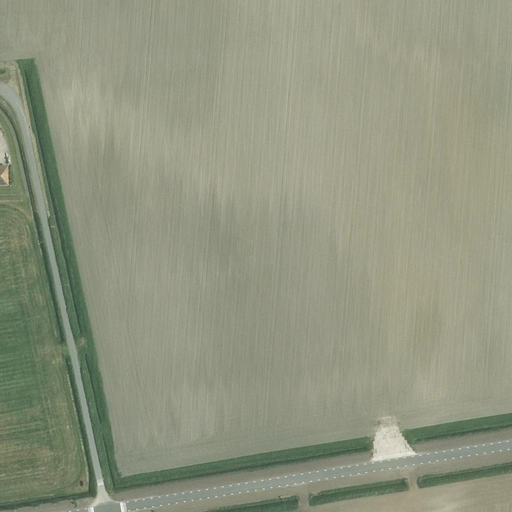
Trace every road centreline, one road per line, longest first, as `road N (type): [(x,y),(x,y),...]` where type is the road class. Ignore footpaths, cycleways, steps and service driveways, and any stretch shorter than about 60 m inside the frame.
road 1 (unclassified): [(106,510),(23,123),(0,86)]
road 2 (tertiary): [(106,510),(511,445)]
